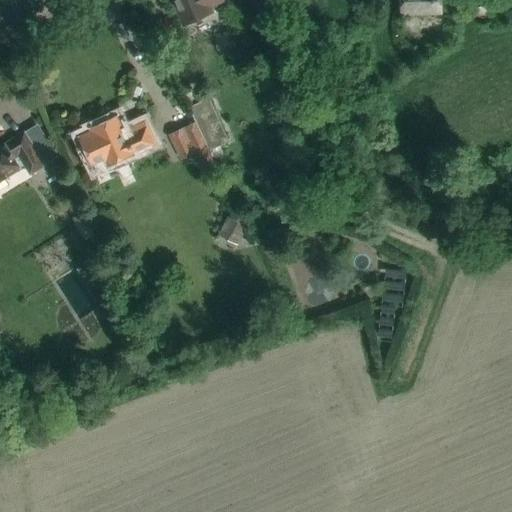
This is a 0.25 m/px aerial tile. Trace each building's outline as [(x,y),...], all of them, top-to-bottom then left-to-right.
[(173,0),(184,24),(212,11),(210,5),(222,0),(173,0)] [(402,0),(403,14),(441,13),(441,0),(402,0)] [(486,18),(489,16),(491,13),(493,10),(494,7),(494,3),(493,0),(468,0),(468,2),(467,5),(468,9),(469,12),(472,15),(475,17),(478,18),(482,18),(486,18)] [(228,141),(209,98),(190,107),(197,123),(209,150),(228,141)] [(154,141),(145,122),(125,131),(118,116),(91,128),(93,131),(81,136),(92,160),(104,154),(109,163),(154,141)] [(209,150),(197,123),(171,136),(181,158),(196,151),(204,167),(215,161),(209,150)] [(0,180),(5,177),(25,164),(31,172),(44,164),(24,132),(0,147),(0,180)] [(83,240),(99,233),(89,211),(73,218),(83,240)] [(245,226),(229,219),(222,233),(238,241),(245,226)]
